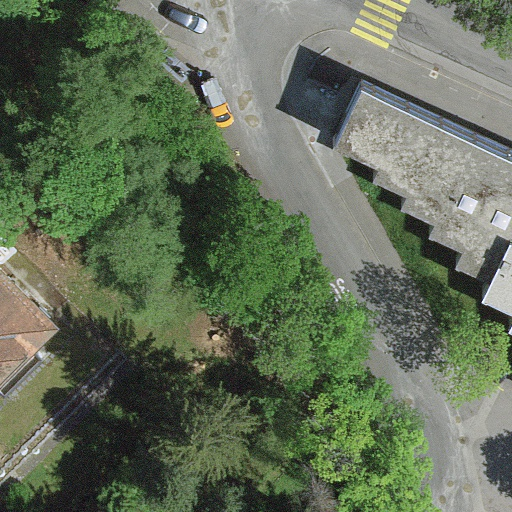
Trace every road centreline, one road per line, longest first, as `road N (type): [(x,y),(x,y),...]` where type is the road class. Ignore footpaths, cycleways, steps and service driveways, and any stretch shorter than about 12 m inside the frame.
road 1 (residential): [(223,0),(230,64),(434,398),(426,511)]
road 2 (residential): [(511,62),(375,0)]
